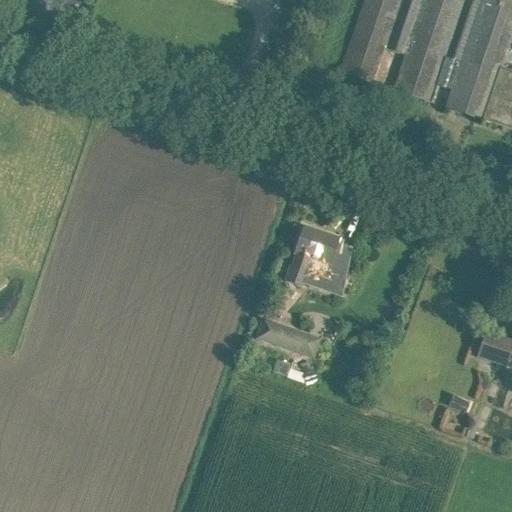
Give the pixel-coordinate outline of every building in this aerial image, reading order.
[(393,91),(422,0),(365,0),(341,73),(393,91)] [(451,89),(480,0),(422,0),(393,91),(431,103),(437,84),(451,89)] [(511,2),(504,0),(480,0),(451,89),(445,108),(483,121),(501,69),(509,46),(511,46),(511,2)] [(511,72),(501,69),(483,121),(511,131),(511,72)] [(294,256),(296,257),(292,268),(286,284),(302,289),(303,286),(327,294),(335,268),(330,266),(339,239),(303,227),(294,256)] [(313,362),(320,341),(262,320),(255,341),(313,362)] [(476,359),(506,368),(511,349),(511,343),(484,334),(476,359)] [(446,409),(464,415),(468,403),(450,396),(446,409)]
